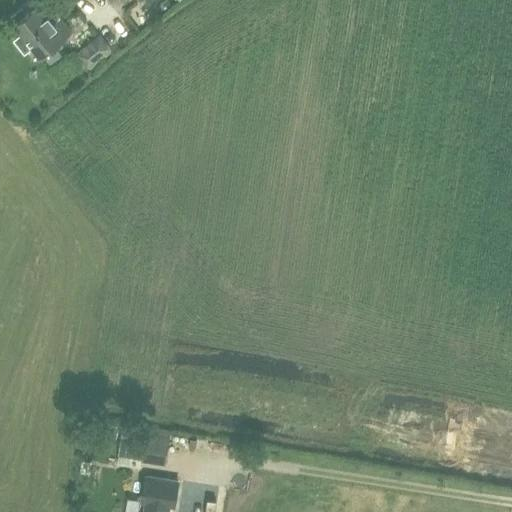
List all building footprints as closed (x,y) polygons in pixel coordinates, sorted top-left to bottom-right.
[(43,14),(36,5),(14,23),(41,55),(71,31),(52,7),(43,14)] [(90,55),(108,49),(104,36),(86,42),(90,55)] [(166,465),(169,438),(145,433),(141,461),(166,465)] [(173,506),(177,481),(145,476),(141,501),(144,502),(142,511),(163,511),(165,505),(173,506)] [(61,494),(69,511),(84,511),(98,506),(87,482),(61,494)]
